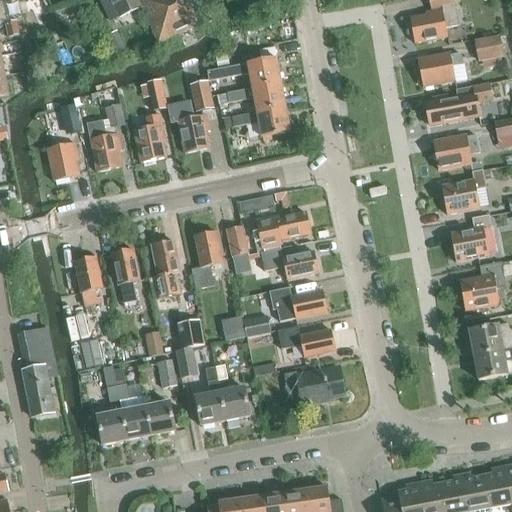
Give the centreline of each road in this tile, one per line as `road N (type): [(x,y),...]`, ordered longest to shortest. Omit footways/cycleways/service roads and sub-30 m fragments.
road 1 (tertiary): [(0,235),(339,164)]
road 2 (residential): [(110,511),(106,488),(354,449)]
road 3 (tertiary): [(396,418),(339,164)]
road 4 (tertiary): [(39,511),(0,282)]
road 5 (residential): [(339,164),(307,0)]
